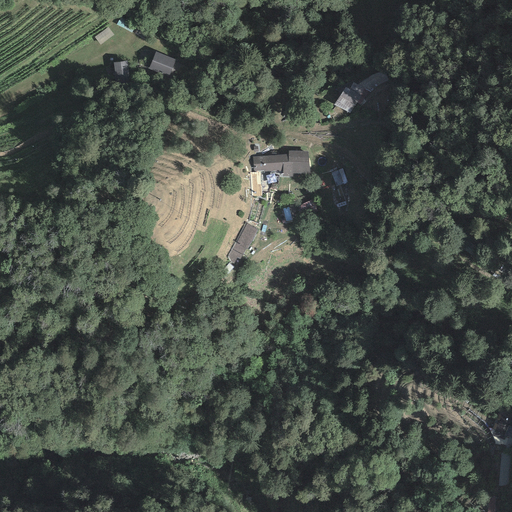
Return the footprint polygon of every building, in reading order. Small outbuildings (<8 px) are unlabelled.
[(135,25),(121,17),(117,24),(131,32),(135,25)] [(114,35),(108,27),(94,37),(101,45),(114,35)] [(175,59),(156,51),(148,68),(168,76),(175,59)] [(128,60),(114,61),(115,73),(113,73),(115,84),(130,83),(128,60)] [(383,72),(362,82),(367,92),(388,83),(383,72)] [(349,88),(345,87),(335,103),(350,112),(365,88),(353,81),(349,88)] [(288,154),(253,156),(254,170),(283,170),(283,175),(293,176),(293,172),(310,173),(308,151),(288,150),(288,154)] [(259,172),(250,173),(251,195),(261,195),(259,172)] [(312,199),(298,206),(305,219),(318,212),(312,199)] [(257,229),(246,223),(227,257),(235,262),(237,257),(240,259),(257,229)] [(511,417),(502,414),(494,436),(511,442),(511,417)]
